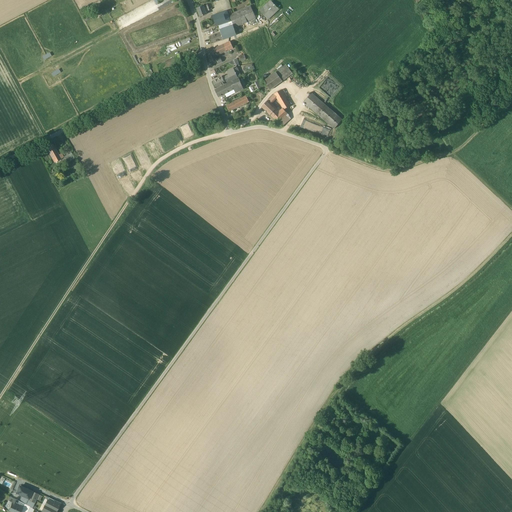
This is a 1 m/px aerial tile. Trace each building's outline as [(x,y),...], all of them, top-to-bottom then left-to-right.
[(279,9),(270,0),(259,11),(268,20),(279,9)] [(256,18),(250,5),(229,15),(235,27),(256,18)] [(208,6),(204,7),(204,6),(197,8),(200,17),(206,14),(206,12),(210,10),(208,6)] [(227,11),(213,16),(216,26),(230,21),(227,11)] [(212,43),(232,37),(235,36),(232,25),(229,26),(228,24),(219,26),(221,33),(210,37),(212,43)] [(233,48),(230,43),(207,52),(208,57),(233,48)] [(234,49),(233,48),(208,57),(210,62),(217,60),(216,56),(234,49)] [(182,61),(178,54),(157,66),(161,72),(182,61)] [(291,74),(284,66),(275,72),(264,81),(270,90),(282,81),(291,74)] [(241,75),(237,67),(234,69),(234,68),(227,72),(229,75),(222,78),(222,77),(213,81),(216,88),(238,77),(241,75)] [(238,78),(215,90),(219,97),(234,89),(236,93),(244,88),(238,78)] [(286,115),(288,114),(284,109),(290,106),(281,91),(275,94),(262,107),(270,115),(282,126),(289,119),(286,115)] [(312,93),(304,102),(333,128),(342,119),(312,93)] [(249,102),(246,96),(226,106),(229,112),(249,102)] [(60,152),(57,154),(52,144),(46,147),(55,163),(64,158),(60,152)] [(72,152),(64,156),(67,162),(75,158),(72,152)] [(19,486),(16,493),(21,495),(29,499),(32,492),(19,486)] [(53,503),(47,500),(45,506),(56,511),(59,506),(53,503)]
